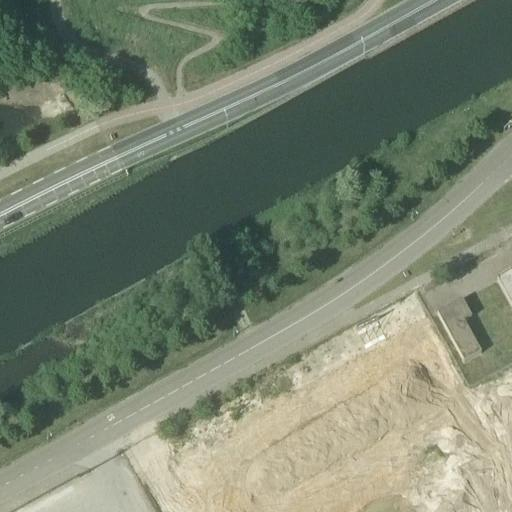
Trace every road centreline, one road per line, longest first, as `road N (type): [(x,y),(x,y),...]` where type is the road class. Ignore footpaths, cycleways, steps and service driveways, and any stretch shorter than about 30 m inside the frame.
road 1 (unclassified): [(0,489),(308,321),(408,254),(511,153)]
road 2 (secondary): [(0,214),(302,73),(436,0)]
